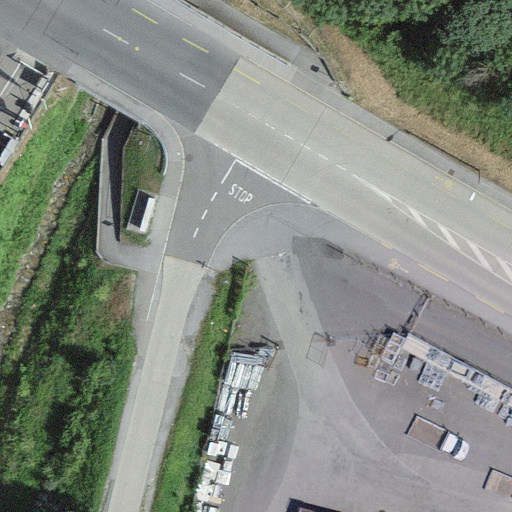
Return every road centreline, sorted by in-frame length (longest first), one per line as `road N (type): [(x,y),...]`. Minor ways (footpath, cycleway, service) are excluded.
road 1 (unclassified): [(126,511),(236,102)]
road 2 (primary): [(511,263),(236,102)]
road 3 (primary): [(236,102),(67,0)]
